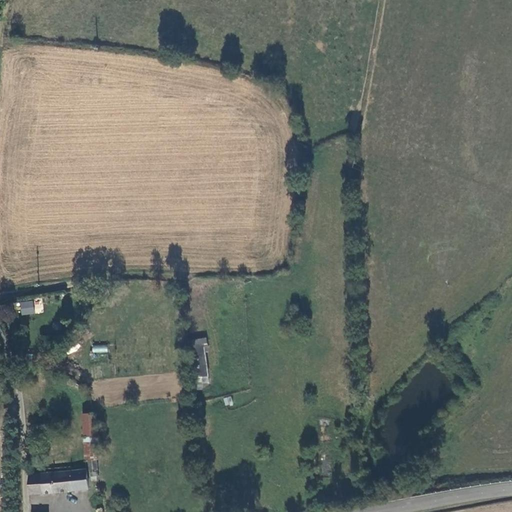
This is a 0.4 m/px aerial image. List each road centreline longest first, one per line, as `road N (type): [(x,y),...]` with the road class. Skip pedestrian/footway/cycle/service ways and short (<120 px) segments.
road 1 (unclassified): [(27,511),(21,388),(0,322)]
road 2 (tertiary): [(376,511),(511,489)]
